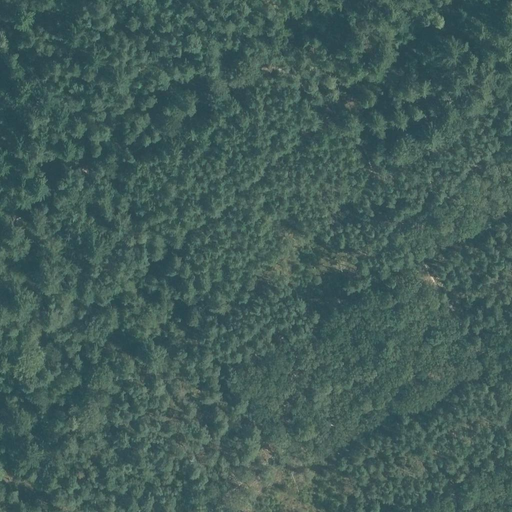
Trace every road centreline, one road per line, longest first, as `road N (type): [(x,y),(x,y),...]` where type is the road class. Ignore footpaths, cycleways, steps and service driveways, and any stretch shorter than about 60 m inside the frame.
road 1 (track): [(184,511),(470,342)]
road 2 (track): [(338,107),(390,156),(453,310)]
road 3 (track): [(338,107),(457,0)]
